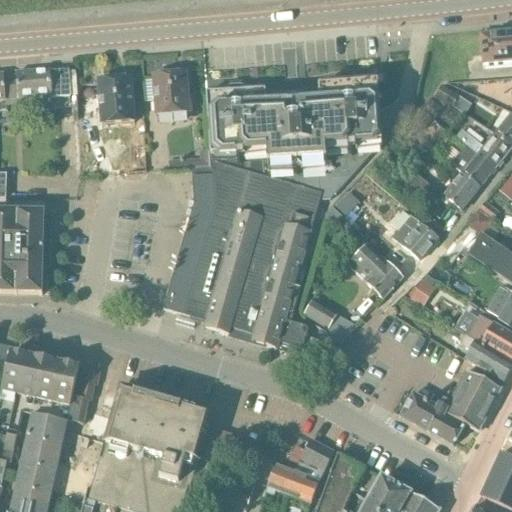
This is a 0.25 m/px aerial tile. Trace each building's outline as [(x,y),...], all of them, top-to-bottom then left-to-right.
[(511,34),(481,37),(484,70),(511,67),(511,34)] [(71,100),(70,93),(69,73),(50,74),(50,72),(16,75),(17,77),(19,104),(52,101),(52,102),(71,100)] [(0,105),(19,104),(17,77),(4,79),(4,76),(0,76),(0,105)] [(153,79),(155,99),(156,119),(189,117),(188,96),(186,76),(153,79)] [(329,88),(319,88),(320,103),(323,151),(372,147),(382,147),(379,104),(378,84),(367,85),(367,84),(358,80),(348,79),(338,82),(329,86),(329,88)] [(98,83),(100,103),(102,128),(135,126),(133,101),(131,81),(98,83)] [(218,96),(207,96),(211,153),(210,158),(239,156),(268,154),(270,154),(267,107),(266,92),(255,93),(255,91),(252,90),(249,89),(246,88),(242,88),(239,87),(236,87),(233,88),(229,88),(226,89),(223,91),(220,92),(218,94),(218,96)] [(442,87),(434,99),(452,110),(460,99),(442,87)] [(275,106),(267,107),(270,154),(268,154),(269,169),(294,168),(318,166),(324,166),(323,151),(320,103),(312,104),(312,103),(309,101),(306,100),(304,99),(301,98),(297,98),(294,98),(291,98),(288,98),(285,99),(282,100),(280,101),(277,103),(274,105),(275,106)] [(432,102),(423,112),(434,121),(442,111),(432,102)] [(431,135),(438,126),(420,112),(415,119),(423,125),(421,128),(431,135)] [(511,150),(511,149),(511,116),(511,115),(494,136),(511,150)] [(466,148),(478,157),(495,171),(496,171),(511,151),(511,149),(511,150),(494,136),(483,150),(461,133),(456,140),(466,148)] [(194,206),(164,312),(178,316),(183,317),(197,321),(207,324),(205,331),(245,343),(277,352),(279,345),(285,323),(292,325),(292,323),(304,276),(299,274),(319,203),(330,203),(373,156),(372,147),(323,151),(324,166),(318,166),(294,168),(269,169),(268,154),(239,156),(210,158),(212,171),(192,172),(194,206)] [(479,191),(495,171),(478,157),(466,148),(451,168),(462,178),(479,191)] [(200,161),(170,163),(170,174),(192,172),(212,171),(210,158),(211,153),(200,154),(200,161)] [(415,176),(402,192),(440,222),(453,206),(462,213),(479,191),(462,178),(445,199),(415,176)] [(511,180),(509,178),(495,195),(508,205),(511,200),(511,180)] [(349,194),(335,209),(352,227),(359,219),(352,214),(360,205),(349,194)] [(479,212),(495,225),(501,217),(485,204),(479,212)] [(446,232),(431,219),(419,209),(411,218),(438,241),(446,232)] [(0,296),(43,297),(43,262),(51,262),(51,243),(44,243),(45,214),(0,213),(0,296)] [(479,213),(467,228),(480,238),(492,223),(479,213)] [(438,241),(411,218),(392,240),(404,250),(420,263),(438,241)] [(467,229),(442,260),(452,268),(457,261),(463,254),(465,251),(468,253),(479,238),(467,229)] [(511,286),(511,257),(498,248),(481,237),(469,257),(511,286)] [(356,276),(383,302),(403,281),(388,267),(376,255),(367,247),(360,255),(356,252),(344,264),(357,276),(356,276)] [(422,283),(409,302),(421,310),(434,292),(422,283)] [(494,301),(488,312),(501,319),(498,323),(511,331),(511,296),(500,290),(494,301)] [(305,318),(328,333),(338,317),(314,303),(305,318)] [(461,337),(511,366),(511,337),(480,319),(467,340),(462,337),(461,337)] [(285,323),(279,345),(303,352),(308,332),(307,329),(292,325),(285,323)] [(511,366),(461,337),(459,340),(463,343),(461,347),(472,353),(466,363),(504,385),(511,370),(511,366)] [(0,394),(1,394),(11,355),(11,350),(0,347),(0,394)] [(67,425),(79,371),(79,370),(59,366),(48,372),(38,370),(32,360),(11,355),(1,394),(2,395),(0,404),(0,463),(7,465),(11,466),(22,416),(32,418),(67,425)] [(79,371),(67,425),(67,426),(68,423),(83,427),(89,403),(91,404),(95,388),(97,388),(100,375),(79,371)] [(466,374),(456,394),(447,412),(439,407),(437,410),(437,412),(465,427),(479,435),(501,392),(466,374)] [(196,511),(182,507),(188,489),(191,489),(211,416),(122,391),(102,460),(100,460),(87,501),(125,511),(196,511)] [(100,413),(112,416),(117,397),(106,393),(100,413)] [(453,449),(465,427),(437,412),(437,410),(413,397),(401,420),(453,449)] [(93,416),(83,450),(101,456),(104,445),(111,421),(93,416)] [(47,511),(67,426),(67,425),(32,418),(11,511),(47,511)] [(220,434),(214,453),(214,455),(241,463),(248,442),(247,441),(220,434)] [(242,463),(234,490),(243,493),(247,482),(255,485),(263,460),(262,460),(266,449),(265,449),(265,448),(248,442),(241,463),(242,463)] [(311,443),(305,453),(301,461),(325,473),(334,455),(311,443)] [(511,511),(511,461),(500,456),(481,499),(509,511),(511,511)] [(344,511),(353,495),(357,487),(365,471),(338,457),(331,476),(317,511),(344,511)] [(276,468),(266,495),(274,498),(275,494),(311,507),(312,503),(316,493),(319,484),(325,473),(313,467),(301,461),(294,474),(285,471),(276,468)] [(382,511),(403,511),(412,497),(382,480),(372,498),(367,508),(374,511),(376,509),(382,511)] [(229,502),(249,509),(253,496),(233,490),(229,502)] [(403,511),(438,511),(412,497),(403,511)]
